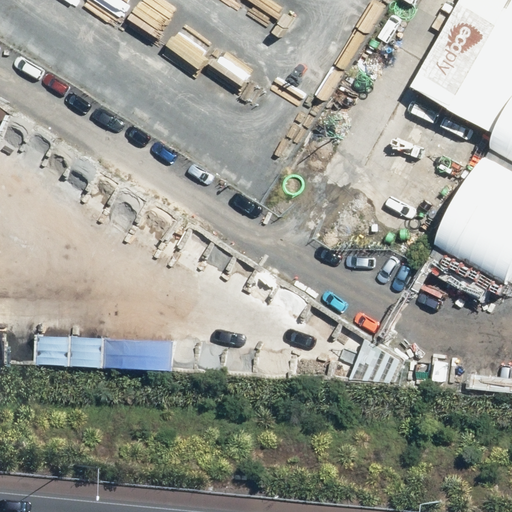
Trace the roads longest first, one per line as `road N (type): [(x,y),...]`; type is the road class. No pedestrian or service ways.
road 1 (unknown): [(319,214),(451,0)]
road 2 (unknown): [(0,175),(171,286)]
road 3 (unknown): [(299,246),(319,214),(395,230),(448,161)]
